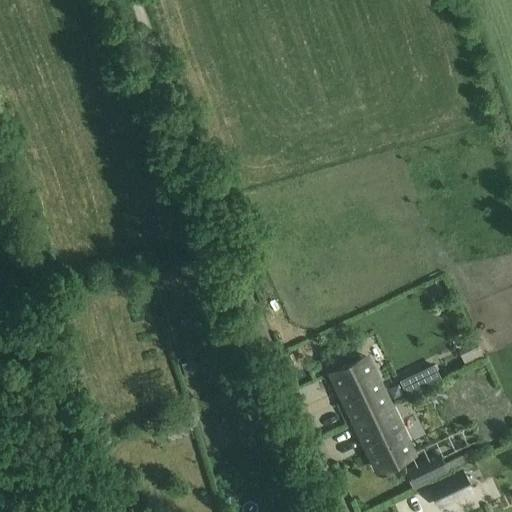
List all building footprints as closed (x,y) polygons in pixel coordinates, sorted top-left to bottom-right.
[(389,405),(366,356),(331,373),(354,421),(389,405)] [(433,366),(417,374),(423,387),(439,379),(433,366)] [(412,453),(389,405),(354,421),(378,470),(412,453)] [(402,417),(412,443),(424,438),(414,413),(402,417)] [(434,477),(447,471),(439,456),(427,462),(434,477)] [(471,490),(462,471),(430,486),(439,505),(471,490)]
